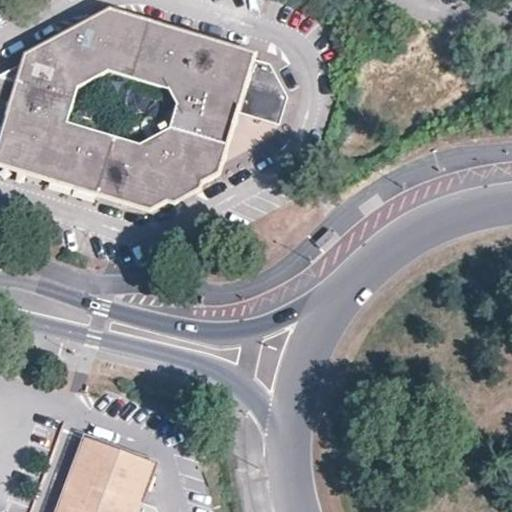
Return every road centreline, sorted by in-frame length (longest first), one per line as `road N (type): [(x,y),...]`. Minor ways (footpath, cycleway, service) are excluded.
road 1 (tertiary): [(338,292),(239,331),(216,332),(0,279)]
road 2 (tertiary): [(0,316),(206,368),(253,396),(283,439)]
road 3 (secondary): [(511,200),(460,210),(405,234),(338,292)]
road 4 (secondary): [(338,292),(293,376),(283,439)]
